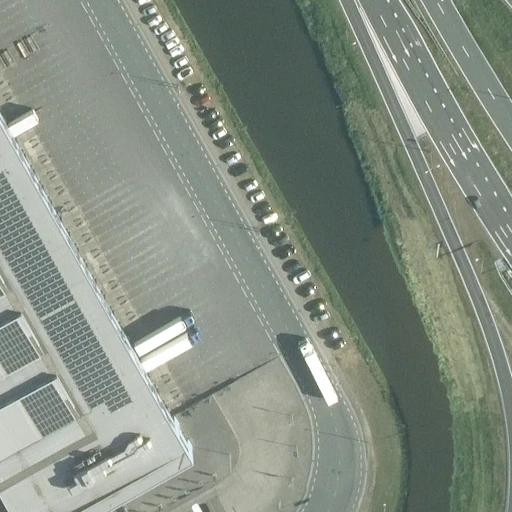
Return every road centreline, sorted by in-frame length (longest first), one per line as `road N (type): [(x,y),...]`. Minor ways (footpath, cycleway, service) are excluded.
road 1 (trunk): [(358,0),(370,49),(488,323),(511,419)]
road 2 (trunk): [(372,0),(511,243)]
road 3 (trunk): [(511,126),(433,0)]
